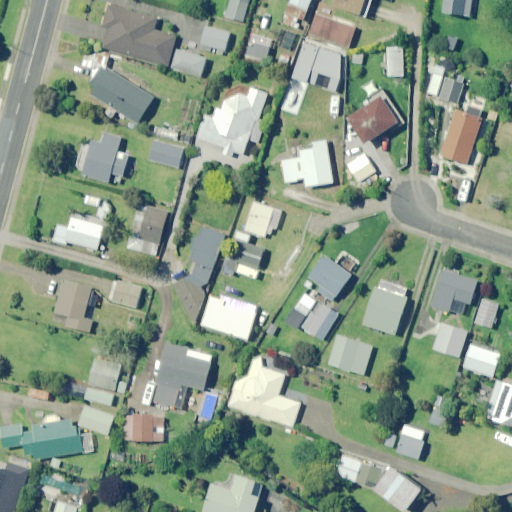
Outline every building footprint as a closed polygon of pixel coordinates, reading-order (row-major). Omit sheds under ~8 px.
[(249,0),(229,0),(224,18),(243,23),(249,0)] [(310,0),(289,0),(284,15),(303,21),(310,0)] [(368,0),(335,0),(333,6),(363,16),(368,0)] [(471,0),(444,0),(443,14),(470,17),(471,0)] [(157,18),(105,4),(99,27),(107,29),(101,48),(168,66),(176,36),(154,30),(157,18)] [(355,29),(316,15),(309,35),(348,48),(355,29)] [(230,33),(205,27),(199,49),(224,56),(230,33)] [(458,38),(449,35),(444,46),(454,50),(458,38)] [(207,59),(177,50),(172,69),(202,77),(207,59)] [(154,98),(103,67),(87,93),(110,107),(106,114),(112,118),(116,111),(138,124),(154,98)] [(457,103),(463,84),(447,80),(449,73),(440,70),(437,82),(444,85),(439,97),(443,99),(457,103)] [(233,159),(235,154),(243,156),(248,141),(259,145),(267,122),(259,120),(268,94),(251,88),(248,98),(238,94),(225,101),(222,110),(217,108),(214,118),(206,116),(197,141),(223,150),(222,155),(233,159)] [(402,122),(385,94),(346,119),(363,146),(402,122)] [(483,121),(456,112),(440,155),(467,165),(483,121)] [(102,144),(83,139),(77,159),(85,161),(81,175),(109,183),(111,173),(123,177),(129,155),(117,152),(122,138),(105,133),(102,144)] [(184,148),(153,140),(147,161),(178,169),(184,148)] [(333,183),(325,141),(313,143),(314,148),(300,151),(301,157),(280,162),(284,183),(305,179),(307,188),(333,183)] [(100,199),(86,195),(84,203),(98,207),(100,199)] [(156,255),(168,209),(140,202),(128,248),(156,255)] [(273,230),(276,231),(282,211),(253,202),(243,230),(265,237),(266,234),(271,236),(273,230)] [(105,227),(71,217),(68,228),(57,225),(52,241),(66,245),(67,241),(98,250),(105,227)] [(195,262),(190,276),(207,283),(226,237),(205,228),(202,236),(193,232),(186,249),(191,251),(187,259),(195,262)] [(229,256),(224,272),(233,275),(238,261),(258,268),(264,249),(241,242),(236,259),(229,256)] [(351,276),(323,256),(309,276),(323,285),(318,291),(333,302),(351,276)] [(477,281),(440,270),(430,307),(457,314),(460,301),(470,304),(477,281)] [(404,297),(407,288),(377,279),(362,324),(395,335),(407,298),(404,297)] [(92,288),(62,280),(54,312),(51,322),(89,332),(93,320),(84,318),(92,288)] [(142,288),(117,281),(111,301),(137,308),(142,288)] [(338,315),(307,297),(297,313),(308,319),(302,328),(323,341),(338,315)] [(499,303),(482,299),(475,323),(493,328),(499,303)] [(461,330),(442,324),(431,360),(438,362),(441,355),(453,359),(461,330)] [(372,346),(337,335),(328,364),(364,375),(372,346)] [(203,390),(213,356),(188,350),(189,346),(167,340),(150,401),(182,409),(188,386),(203,390)] [(500,353),(471,344),(463,367),(493,377),(500,353)] [(285,375),(261,367),(261,356),(253,359),(248,374),(235,382),(228,407),(293,427),(300,403),(278,396),(285,375)] [(130,367),(95,358),(88,383),(123,393),(130,367)] [(511,386),(497,382),(485,417),(511,425),(511,386)] [(114,395),(87,387),(84,399),(111,406),(114,395)] [(115,416),(84,406),(78,425),(108,435),(115,416)] [(450,412),(433,406),(428,421),(444,427),(450,412)] [(60,421),(59,415),(44,417),(45,424),(33,425),(33,432),(23,433),(21,425),(0,427),(0,434),(2,448),(23,445),(24,456),(33,455),(34,460),(94,451),(91,433),(80,435),(79,427),(73,428),(72,420),(60,421)] [(163,442),(164,416),(126,415),(125,440),(163,442)] [(418,460),(425,441),(421,440),(424,432),(404,425),(395,452),(418,460)] [(397,436),(388,433),(384,445),(393,448),(397,436)] [(0,511),(15,511),(29,469),(9,462),(7,470),(0,468),(0,511)] [(369,480),(379,483),(383,472),(359,465),(354,482),(368,486),(369,480)] [(423,489),(392,468),(376,491),(407,511),(423,489)] [(255,511),(265,485),(236,475),(231,490),(213,484),(204,511),(255,511)] [(75,511),(77,508),(57,502),(54,511),(75,511)]
